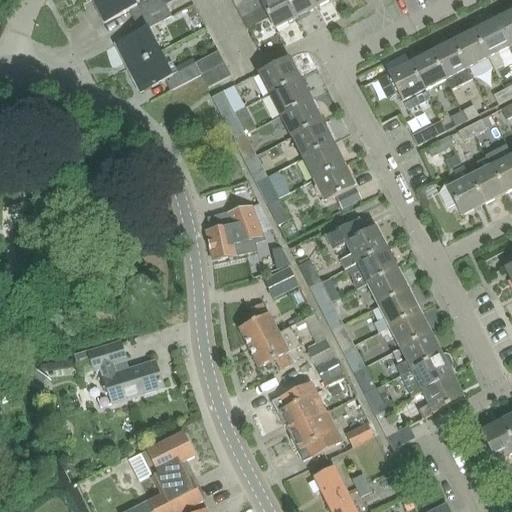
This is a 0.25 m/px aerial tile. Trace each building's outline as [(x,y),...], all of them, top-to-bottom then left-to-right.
[(92,0),(91,1),(104,25),(128,12),(134,23),(165,7),(165,8),(180,0),(150,0),(144,4),(141,0),(92,0)] [(229,0),(235,10),(255,0),(229,0)] [(257,0),(255,0),(235,10),(241,21),(262,10),(259,3),(257,0)] [(265,0),(259,3),(262,10),(268,21),(274,32),(295,21),(284,0),(265,0)] [(284,0),(295,21),(316,10),(311,0),(284,0)] [(311,0),(316,10),(334,0),(311,0)] [(139,34),(115,46),(127,71),(160,54),(148,30),(171,19),(165,8),(165,7),(134,23),(139,34)] [(241,21),(246,32),(268,21),(263,11),(262,10),(241,21)] [(511,55),(511,11),(494,21),(509,49),(511,55)] [(488,60),(494,72),(504,67),(498,54),(509,49),(494,21),(473,32),(487,60),(488,60)] [(473,32),(452,43),(466,71),(487,60),(473,32)] [(452,43),(430,54),(444,82),(450,92),(471,81),(466,71),(452,43)] [(160,54),(127,71),(139,95),(164,83),(170,94),(201,78),(225,65),(219,54),(196,65),(193,60),(175,69),(172,64),(167,67),(160,54)] [(430,54),(409,65),(423,93),(444,82),(430,54)] [(289,60),(259,75),(270,97),(300,81),(289,60)] [(225,65),(201,78),(207,91),(219,85),(232,78),(225,65)] [(409,65),(387,76),(402,104),(406,113),(428,102),(423,93),(409,65)] [(300,81),(270,97),(281,118),(311,103),(300,81)] [(511,86),(503,91),(509,102),(511,100),(511,86)] [(509,102),(503,91),(493,96),(499,107),(509,102)] [(213,100),(223,121),(235,115),(224,94),(213,100)] [(311,103),(281,119),(292,140),(322,124),(311,103)] [(474,107),(461,114),(467,124),(479,118),(474,107)] [(511,120),(511,107),(501,113),(506,123),(511,120)] [(451,119),(456,130),(467,124),(461,114),(451,119)] [(223,121),(234,143),(246,137),(235,115),(223,121)] [(487,132),(482,122),(469,129),(474,138),(487,132)] [(322,124),(292,140),(303,161),(333,146),(322,124)] [(441,124),(419,136),(425,146),(447,134),(441,124)] [(474,138),(469,129),(459,135),(464,144),(474,138)] [(234,143),(245,165),(257,158),(246,137),(234,143)] [(449,139),(428,150),(433,161),(454,150),(449,139)] [(333,146),(303,161),(314,183),(344,167),(333,146)] [(489,168),(504,196),(511,192),(511,159),(511,157),(490,168),(489,168)] [(257,158),(245,165),(256,185),(268,179),(257,158)] [(469,179),(468,179),(482,207),(504,196),(489,168),(490,168),(486,160),(477,165),(481,173),(469,179)] [(325,204),(336,199),(355,189),(344,167),(314,183),(325,204)] [(454,173),(459,184),(447,190),(445,185),(439,195),(447,210),(455,206),(461,218),(482,207),(468,179),(469,179),(463,168),(454,173)] [(256,185),(267,207),(279,201),(268,179),(256,185)] [(362,201),(355,189),(336,199),(342,211),(362,201)] [(279,201),(267,207),(279,229),(290,223),(279,201)] [(206,233),(213,264),(234,259),(256,254),(254,246),(263,243),(252,211),(217,219),(207,221),(210,232),(206,233)] [(333,252),(346,246),(352,257),(341,262),(342,264),(346,272),(356,266),(357,267),(387,251),(376,229),(365,235),(359,222),(326,238),(333,252)] [(357,267),(368,288),(398,272),(387,251),(357,267)] [(299,266),(298,267),(310,291),(323,284),(310,260),(308,261),(299,266)] [(38,267),(40,283),(51,282),(50,266),(38,267)] [(290,269),(264,282),(272,300),(299,288),(290,269)] [(398,272),(368,288),(379,309),(409,294),(398,272)] [(310,291),(321,312),(334,305),(323,284),(310,291)] [(384,320),(374,326),(379,336),(390,331),(420,315),(409,294),(379,309),(384,320)] [(321,312),(332,333),(345,327),(334,305),(321,312)] [(256,323),(239,331),(248,351),(278,336),(263,306),(250,312),(256,323)] [(420,315),(390,331),(401,352),(431,337),(420,315)] [(327,344),(315,317),(304,323),(317,349),(308,354),(315,367),(334,357),(327,344)] [(332,333),(342,355),(356,348),(345,327),(332,333)] [(293,366),(292,364),(299,360),(295,352),(299,349),(290,330),(278,336),(248,351),(258,370),(275,362),(280,372),(293,366)] [(396,369),(401,379),(442,358),(431,337),(401,352),(407,364),(396,369)] [(120,344),(89,354),(95,372),(102,370),(113,405),(162,389),(154,363),(116,375),(113,366),(126,362),(120,344)] [(356,348),(342,355),(354,377),(367,370),(356,348)] [(442,358),(401,379),(412,400),(423,395),(453,379),(455,378),(452,371),(453,366),(449,358),(444,357),(442,358)] [(335,359),(316,369),(324,385),(326,389),(345,379),(335,359)] [(367,370),(354,377),(364,398),(377,391),(367,370)] [(429,407),(418,413),(423,422),(434,417),(464,401),(453,380),(423,395),(429,407)] [(297,404),(277,414),(284,429),(288,427),(290,432),(319,418),(304,388),(292,394),(297,404)] [(377,391),(364,398),(375,419),(388,413),(377,391)] [(388,413),(375,419),(386,440),(399,433),(388,413)] [(294,439),(290,440),(302,465),(322,455),(334,449),(342,445),(326,414),(319,418),(290,432),(294,439)] [(511,417),(502,423),(511,442),(511,417)] [(481,434),(496,464),(511,456),(511,442),(502,423),(481,434)] [(346,436),(353,449),(375,439),(368,425),(346,436)] [(408,429),(399,433),(386,440),(392,453),(414,442),(408,429)] [(142,454),(125,462),(135,483),(152,475),(160,490),(162,495),(149,502),(153,511),(185,511),(204,503),(193,481),(192,480),(184,463),(194,458),(182,434),(147,451),(142,454)] [(314,480),(327,506),(347,495),(334,470),(314,480)] [(363,477),(352,483),(356,491),(367,485),(363,477)] [(367,485),(356,491),(360,499),(371,494),(367,485)] [(327,506),(330,511),(355,511),(347,495),(327,506)] [(148,502),(129,511),(153,511),(149,502),(148,502)]
